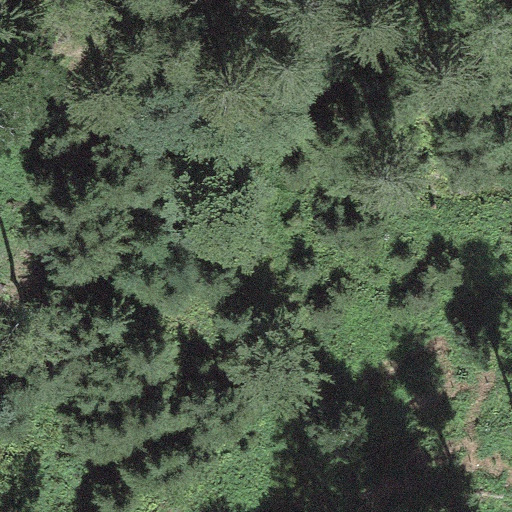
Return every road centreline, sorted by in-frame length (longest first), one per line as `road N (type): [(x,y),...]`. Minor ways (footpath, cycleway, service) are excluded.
road 1 (track): [(300,463),(299,323),(263,177),(343,0)]
road 2 (track): [(155,0),(0,122)]
